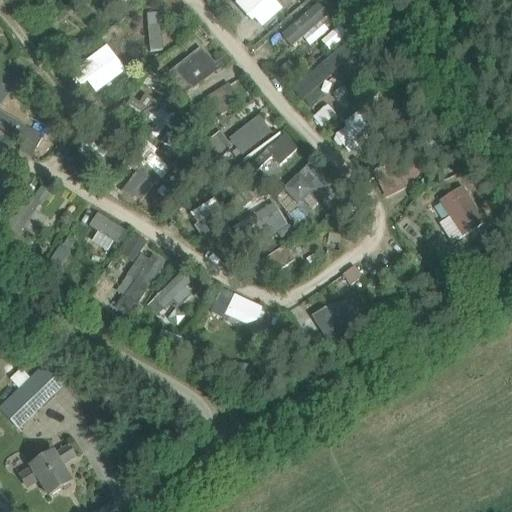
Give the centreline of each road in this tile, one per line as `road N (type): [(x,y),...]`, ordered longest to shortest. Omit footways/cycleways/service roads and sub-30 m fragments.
road 1 (unclassified): [(126,511),(196,469),(211,449),(207,410),(187,391),(0,289)]
road 2 (track): [(214,431),(253,428),(511,277)]
